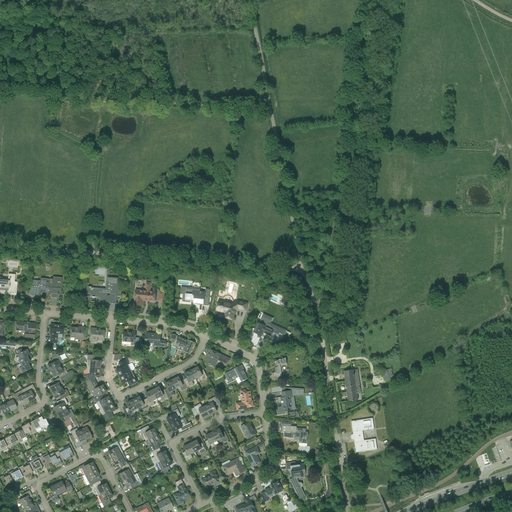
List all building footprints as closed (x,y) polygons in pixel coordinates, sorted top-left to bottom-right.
[(10,281),(0,280),(0,293),(4,294),(4,292),(16,293),(17,282),(14,282),(15,275),(10,275),(10,281)] [(31,281),(30,290),(30,295),(39,296),(39,293),(51,294),(51,298),(57,298),(57,295),(60,295),(62,278),(53,277),(52,279),(40,278),(40,281),(31,281)] [(90,297),(99,298),(103,298),(102,302),(115,304),(117,279),(107,278),(105,290),(91,288),(91,287),(87,287),(86,293),(90,293),(90,297)] [(183,295),(182,302),(189,303),(190,301),(198,302),(197,304),(203,304),(204,297),(209,297),(210,289),(206,289),(205,293),(199,292),(199,290),(193,290),(186,289),(186,294),(186,295),(185,295),(183,295)] [(135,290),(135,294),(134,299),(135,299),(134,305),(142,306),(143,300),(154,301),(155,292),(135,290)] [(219,301),(217,306),(216,310),(225,313),(224,317),(233,319),(235,310),(238,308),(245,309),(246,304),(237,301),(232,304),(219,301)] [(255,328),(253,332),(261,336),(263,332),(265,333),(271,336),(273,331),(284,336),(287,331),(269,323),(270,322),(263,319),(261,324),(258,322),(255,328)] [(24,338),(29,338),(34,338),(36,323),(28,323),(28,322),(27,322),(27,323),(16,322),(15,331),(16,331),(17,331),(18,331),(23,331),(23,330),(25,331),(24,338)] [(50,324),(49,334),(51,334),(50,342),(55,343),(56,343),(57,334),(63,334),(66,334),(67,329),(63,328),(64,326),(50,324)] [(71,328),(70,333),(70,338),(75,338),(74,339),(83,340),(84,328),(79,327),(79,328),(71,328)] [(89,339),(98,340),(103,341),(104,331),(94,330),(95,328),(90,328),(89,339)] [(131,345),(132,345),(138,346),(139,338),(135,337),(136,332),(130,332),(130,333),(124,332),(123,341),(131,342),(131,345)] [(146,333),(145,338),(145,343),(153,344),(153,346),(160,347),(160,348),(165,348),(166,341),(160,340),(160,336),(152,335),(152,334),(146,333)] [(177,341),(175,345),(178,347),(179,349),(182,351),(185,352),(190,354),(195,343),(188,340),(187,341),(182,339),(182,338),(179,336),(177,341)] [(0,342),(0,346),(5,346),(6,346),(13,347),(16,347),(18,350),(21,349),(21,344),(14,343),(9,343),(2,342),(0,342)] [(18,361),(19,364),(29,359),(27,356),(30,355),(27,349),(22,352),(21,349),(18,350),(16,351),(18,354),(16,355),(19,360),(18,361)] [(208,356),(205,362),(210,364),(214,367),(215,366),(216,362),(218,360),(228,364),(230,360),(220,355),(209,350),(207,355),(208,356)] [(51,363),(47,365),(50,371),(60,366),(59,364),(62,362),(59,356),(58,354),(52,354),(52,359),(53,362),(52,363),(51,363)] [(88,355),(87,367),(100,369),(101,361),(96,361),(96,356),(88,355)] [(274,377),(279,378),(282,378),(281,373),(283,373),(283,368),(282,368),(282,366),(287,364),(285,358),(281,360),(280,359),(275,361),(276,367),(275,368),(276,373),(274,373),(274,377)] [(29,359),(19,364),(21,367),(19,368),(21,373),(30,369),(28,364),(30,363),(29,359)] [(121,368),(116,370),(120,377),(132,371),(126,360),(123,361),(118,364),(121,368)] [(237,367),(224,374),(228,382),(232,380),(231,379),(237,375),(238,376),(239,378),(241,382),(243,381),(247,379),(243,371),(244,371),(241,365),(237,367)] [(58,375),(59,378),(60,377),(60,378),(68,374),(65,367),(61,369),(60,366),(50,371),(54,377),(58,375)] [(87,367),(85,380),(94,381),(94,376),(99,376),(100,369),(87,367)] [(194,368),(191,370),(195,379),(199,377),(201,381),(207,378),(204,371),(201,373),(198,367),(195,368),(194,368)] [(390,368),(382,371),(383,374),(385,381),(394,378),(393,375),(392,375),(390,368)] [(188,380),(185,381),(188,388),(194,385),(192,381),(195,379),(191,370),(187,371),(188,372),(185,374),(188,380)] [(357,370),(344,371),(348,402),(358,400),(357,394),(361,393),(357,370)] [(132,371),(120,377),(123,384),(128,381),(130,386),(137,382),(132,371)] [(53,385),(49,387),(52,393),(62,388),(60,385),(63,384),(60,378),(60,377),(59,378),(53,381),(54,384),(53,385)] [(175,378),(172,380),(176,389),(180,387),(182,391),(188,388),(185,381),(182,382),(179,377),(175,378)] [(85,381),(94,398),(101,394),(106,392),(102,385),(98,387),(96,383),(95,383),(94,381),(85,380),(85,381)] [(168,382),(165,384),(168,390),(165,391),(169,398),(174,394),(172,391),(176,389),(172,380),(168,381),(168,382)] [(28,387),(22,390),(28,402),(29,402),(32,401),(31,401),(34,399),(35,399),(32,394),(31,393),(36,391),(33,385),(28,387)] [(156,388),(152,390),(157,399),(160,397),(162,401),(168,398),(165,391),(162,393),(159,387),(156,388)] [(59,397),(60,400),(65,398),(69,396),(66,389),(63,391),(62,388),(52,393),(55,399),(59,397)] [(22,390),(13,395),(16,401),(19,400),(19,401),(22,406),(22,405),(25,404),(28,403),(27,403),(28,402),(22,390)] [(149,400),(146,401),(149,407),(155,404),(153,401),(157,399),(152,390),(149,392),(146,394),(149,400)] [(239,403),(240,409),(245,409),(244,408),(253,406),(253,401),(252,401),(250,391),(247,392),(246,390),(241,390),(242,395),(243,402),(239,403)] [(291,391),(286,392),(281,392),(282,398),(280,398),(281,406),(278,407),(279,413),(288,412),(287,408),(291,408),(289,397),(292,397),(291,391)] [(94,398),(100,409),(111,403),(108,396),(104,399),(101,394),(94,398)] [(10,402),(6,403),(10,411),(11,411),(11,412),(14,410),(13,410),(16,408),(16,409),(16,408),(14,404),(14,403),(13,403),(16,401),(13,395),(8,398),(10,402)] [(136,398),(133,400),(137,409),(138,409),(141,407),(143,411),(149,407),(146,401),(143,403),(140,397),(137,398),(136,398)] [(209,404),(206,406),(210,415),(210,414),(217,411),(214,405),(217,404),(218,405),(214,397),(208,400),(209,404)] [(57,405),(53,407),(56,413),(66,408),(65,406),(68,404),(65,398),(60,400),(57,401),(59,404),(57,405)] [(137,409),(133,400),(129,401),(130,402),(126,404),(129,409),(126,411),(129,417),(136,414),(135,412),(139,410),(138,409),(137,409)] [(0,401),(0,408),(1,408),(1,410),(4,415),(4,414),(7,413),(10,412),(10,411),(6,403),(3,405),(1,401),(0,401)] [(111,403),(100,409),(105,420),(113,416),(111,412),(115,410),(111,403)] [(210,415),(206,406),(202,408),(200,404),(194,407),(198,415),(197,413),(200,412),(203,418),(210,415)] [(66,408),(56,413),(59,419),(64,417),(65,420),(74,416),(71,409),(68,411),(66,408)] [(170,425),(179,421),(177,417),(181,415),(177,409),(169,413),(170,413),(171,413),(172,415),(167,418),(170,425)] [(47,428),(49,427),(45,419),(43,420),(41,417),(38,418),(37,416),(33,418),(34,420),(31,422),(36,431),(37,433),(41,430),(40,428),(46,426),(47,428)] [(356,453),(361,452),(377,450),(375,439),(364,441),(362,431),(374,429),(372,418),(351,422),(353,432),(354,432),(354,434),(353,434),(352,434),(352,435),(351,435),(351,436),(350,436),(350,437),(350,438),(351,439),(352,440),(353,440),(355,440),(355,442),(354,442),(356,453)] [(21,427),(22,430),(23,430),(25,434),(30,431),(31,433),(36,431),(31,422),(29,423),(28,421),(23,423),(24,425),(21,427)] [(179,421),(170,425),(174,432),(178,430),(179,429),(181,432),(179,432),(180,433),(187,429),(185,425),(185,424),(184,422),(181,424),(179,421)] [(83,429),(81,430),(86,439),(92,436),(89,432),(92,431),(88,422),(82,425),(83,429)] [(242,427),(244,431),(246,436),(245,436),(247,440),(255,436),(254,433),(255,432),(250,422),(242,427)] [(148,426),(140,430),(142,434),(146,441),(157,435),(156,435),(157,434),(155,431),(155,432),(153,429),(150,430),(148,426)] [(282,426),(281,432),(284,432),(284,437),(288,438),(299,439),(299,443),(307,444),(308,432),(305,432),(306,429),(302,429),(296,428),(296,427),(291,426),(287,426),(282,426)] [(86,439),(81,430),(78,431),(76,428),(70,431),(74,440),(78,438),(80,443),(86,439)] [(15,433),(13,434),(18,444),(22,441),(21,439),(26,437),(25,434),(23,430),(22,430),(20,431),(19,429),(14,431),(15,433)] [(219,429),(213,432),(217,441),(221,439),(222,443),(229,440),(227,436),(225,432),(224,432),(225,433),(222,435),(222,433),(219,429)] [(205,442),(207,446),(209,450),(215,447),(213,443),(217,441),(213,432),(206,436),(208,440),(209,442),(206,443),(205,442)] [(5,438),(3,439),(8,448),(13,446),(18,444),(17,442),(13,434),(10,436),(9,434),(6,435),(4,436),(5,438)] [(157,435),(146,441),(152,452),(159,448),(157,444),(160,442),(159,439),(157,436),(157,435)] [(197,440),(190,444),(194,452),(198,450),(200,454),(206,451),(204,447),(202,443),(203,445),(200,446),(199,445),(197,440)] [(108,452),(111,458),(123,453),(117,441),(109,445),(112,450),(108,452)] [(183,453),(182,453),(186,461),(191,459),(193,458),(191,454),(194,452),(190,444),(183,447),(185,452),(186,453),(183,454),(183,453)] [(64,450),(59,453),(63,460),(66,459),(67,460),(71,458),(70,456),(73,455),(72,454),(75,453),(71,445),(63,448),(64,450)] [(159,448),(152,452),(157,463),(160,462),(168,457),(167,454),(166,454),(165,451),(162,452),(160,449),(159,448)] [(247,458),(250,463),(252,467),(260,463),(259,462),(260,462),(257,457),(256,455),(259,454),(256,448),(246,453),(249,457),(247,458)] [(48,455),(48,456),(52,462),(53,465),(56,464),(57,465),(61,463),(61,461),(63,460),(59,453),(58,451),(53,453),(48,455)] [(42,456),(37,458),(38,460),(42,467),(44,466),(45,468),(49,466),(49,464),(51,463),(52,462),(48,456),(48,455),(47,453),(42,456)] [(118,463),(121,468),(128,464),(123,453),(111,458),(115,465),(118,463)] [(32,461),(27,463),(28,465),(32,472),(34,471),(35,473),(40,471),(39,469),(42,467),(38,460),(37,458),(36,456),(31,458),(32,461)] [(160,462),(157,463),(160,468),(163,474),(166,472),(170,470),(168,466),(169,466),(172,464),(170,461),(169,458),(168,458),(168,457),(160,462)] [(222,467),(224,470),(227,475),(234,471),(236,476),(244,471),(238,459),(222,467)] [(81,468),(84,475),(96,469),(92,462),(88,464),(87,463),(78,467),(79,469),(81,468)] [(295,462),(285,463),(286,470),(290,469),(292,479),(289,480),(300,501),(306,498),(301,489),(302,488),(303,487),(303,486),(303,485),(302,484),(301,484),(297,483),(296,477),(302,476),(302,474),(306,474),(304,464),(296,465),(295,462)] [(22,466),(17,468),(22,477),(24,476),(25,478),(30,476),(29,474),(32,472),(27,463),(28,465),(23,467),(22,466)] [(119,474),(123,481),(134,475),(128,464),(121,468),(123,472),(119,474)] [(13,471),(8,473),(12,482),(15,481),(16,483),(20,481),(19,479),(22,477),(17,468),(18,470),(14,472),(13,471)] [(84,475),(90,486),(97,482),(95,478),(99,476),(96,469),(84,475)] [(206,478),(201,480),(205,488),(214,484),(215,486),(221,483),(219,479),(215,471),(212,473),(209,474),(210,476),(206,478)] [(3,476),(0,476),(0,482),(2,487),(5,486),(6,488),(10,486),(9,484),(12,482),(8,473),(7,473),(8,475),(4,477),(3,476)] [(134,475),(123,481),(126,487),(130,486),(132,490),(136,488),(140,486),(137,481),(140,480),(137,474),(134,475)] [(180,492),(173,495),(176,500),(178,504),(178,505),(179,504),(183,502),(182,500),(190,496),(186,489),(185,489),(183,484),(181,480),(175,483),(177,487),(180,492)] [(61,481),(55,484),(60,493),(66,491),(67,492),(73,489),(69,482),(63,485),(61,481)] [(92,485),(98,496),(109,490),(106,484),(102,485),(100,481),(97,482),(90,486),(92,485)] [(261,494),(263,499),(265,503),(269,501),(267,498),(274,494),(275,495),(282,491),(278,482),(270,486),(271,487),(266,490),(267,491),(261,494)] [(60,493),(55,484),(49,487),(52,492),(48,494),(53,503),(59,500),(56,495),(60,493)] [(109,490),(98,496),(103,507),(111,503),(109,499),(113,497),(109,490)] [(22,498),(19,500),(21,504),(22,506),(25,504),(31,501),(30,498),(29,498),(29,496),(28,496),(31,494),(29,491),(20,495),(22,498)] [(239,506),(235,508),(237,511),(241,511),(245,510),(245,511),(246,511),(249,511),(255,511),(254,508),(253,505),(252,504),(251,501),(250,501),(248,497),(244,499),(246,503),(244,504),(239,506)] [(160,503),(157,504),(159,509),(160,510),(161,511),(163,511),(173,507),(171,504),(171,503),(173,502),(171,498),(169,500),(168,498),(160,503)] [(25,504),(22,506),(25,511),(28,510),(28,511),(31,511),(38,509),(37,506),(36,505),(33,506),(32,504),(32,503),(31,501),(25,504)] [(140,506),(140,507),(135,509),(136,511),(152,511),(150,507),(148,503),(144,505),(140,507),(140,506)]
